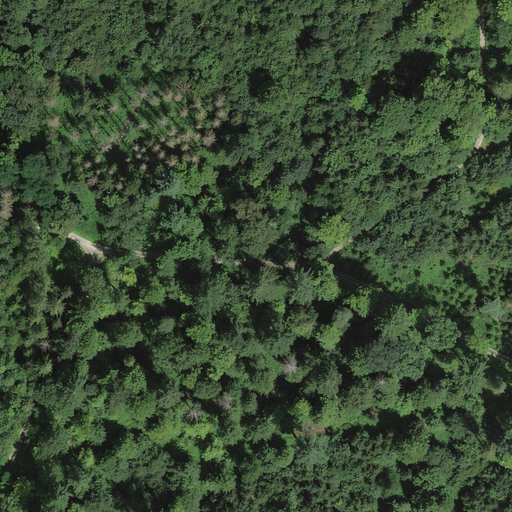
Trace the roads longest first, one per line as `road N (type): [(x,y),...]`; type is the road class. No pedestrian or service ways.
road 1 (track): [(0,218),(49,225),(120,251),(333,260),(467,159),(482,132),(485,0)]
road 2 (track): [(120,251),(0,499)]
road 3 (track): [(511,353),(333,260)]
